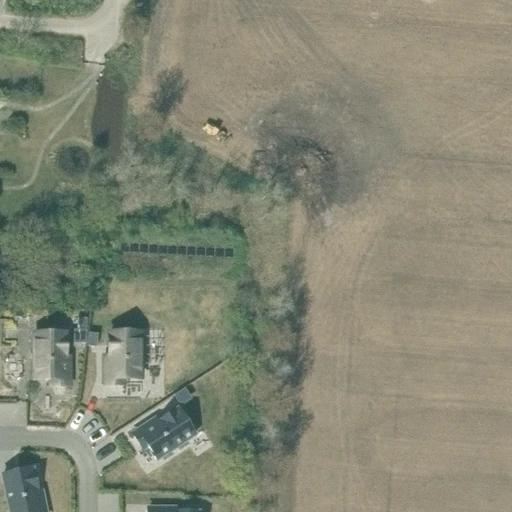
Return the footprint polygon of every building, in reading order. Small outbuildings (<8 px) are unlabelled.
[(77,332),(77,344),(85,345),(85,332),(77,332)] [(139,381),(139,335),(109,335),(109,359),(105,359),(105,386),(123,386),(123,381),(139,381)] [(64,336),(34,336),(34,382),(51,382),(51,387),(68,387),(68,360),(64,360),(64,336)] [(183,393),(173,400),(177,407),(187,400),(183,393)] [(156,461),(194,436),(177,411),(157,424),(155,421),(132,436),(142,450),(147,447),(156,461)] [(31,470),(1,476),(8,511),(44,511),(40,493),(36,493),(31,470)]
